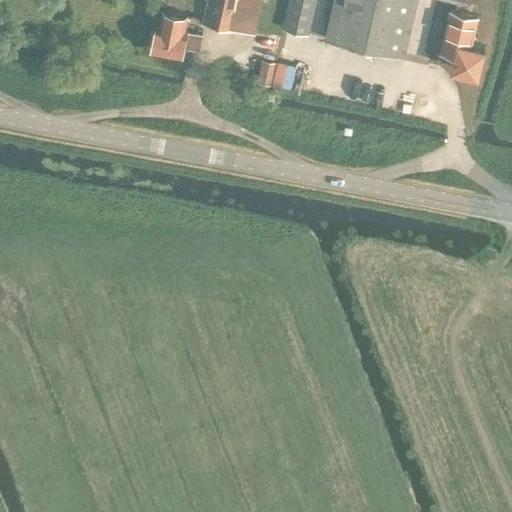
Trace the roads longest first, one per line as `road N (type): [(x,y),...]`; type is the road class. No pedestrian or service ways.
road 1 (unclassified): [(511,213),(0,118)]
road 2 (track): [(511,487),(460,337),(511,247)]
